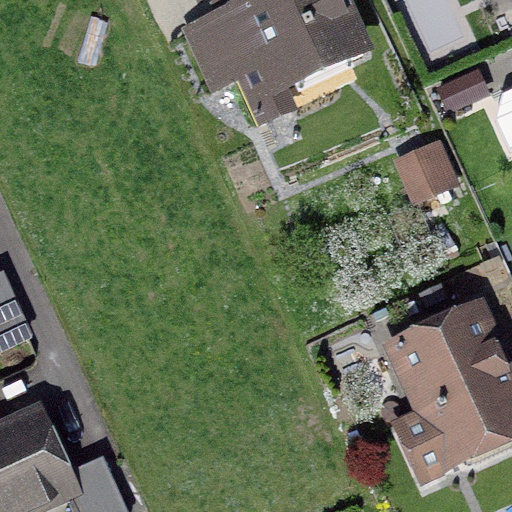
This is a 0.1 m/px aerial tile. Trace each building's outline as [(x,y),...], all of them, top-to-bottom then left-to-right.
[(332,0),(235,0),(240,10),(186,35),(211,89),(262,66),(275,92),(358,54),(334,0),(332,0)] [(414,205),(442,193),(432,171),(404,182),(414,205)] [(0,350),(24,340),(0,287),(0,350)] [(418,484),(511,440),(511,397),(473,313),(389,351),(421,420),(394,432),(418,484)] [(33,419),(0,434),(0,511),(29,511),(67,495),(74,511),(118,511),(97,466),(61,482),(33,419)]
